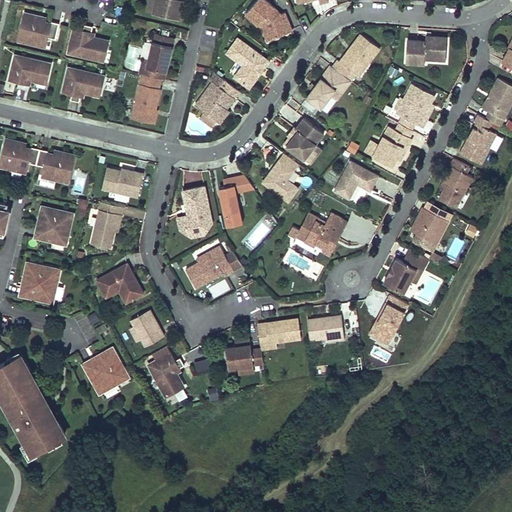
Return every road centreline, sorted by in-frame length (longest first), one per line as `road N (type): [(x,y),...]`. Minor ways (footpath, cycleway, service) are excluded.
road 1 (residential): [(478,15),(366,10),(339,19),(224,148),(171,148)]
road 2 (residential): [(336,287),(363,272),(480,62),(478,15)]
road 3 (residential): [(242,306),(202,324),(185,315),(152,252),(171,148)]
road 4 (residential): [(171,148),(0,108)]
road 5 (residential): [(171,148),(203,0)]
